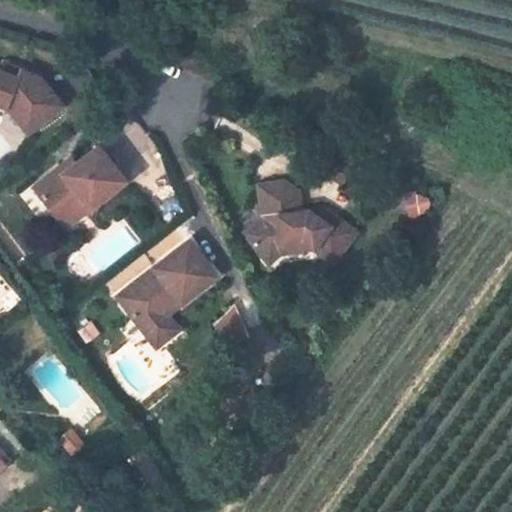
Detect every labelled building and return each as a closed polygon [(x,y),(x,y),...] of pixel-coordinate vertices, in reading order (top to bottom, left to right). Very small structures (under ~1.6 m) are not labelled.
[(8,64),(4,73),(18,78),(21,70),(8,64)] [(41,78),(21,70),(18,78),(4,73),(0,70),(0,104),(7,107),(7,106),(28,133),(62,106),(41,78)] [(126,104),(139,112),(140,112),(142,110),(144,107),(144,105),(137,87),(132,80),(116,92),(126,104)] [(334,146),(319,166),(341,183),(356,163),(334,146)] [(60,168),(34,189),(58,219),(83,200),(90,209),(125,182),(99,148),(77,165),(65,174),(60,168)] [(72,159),(60,168),(65,174),(77,165),(72,159)] [(265,218),(245,234),(264,257),(281,243),(301,241),(312,249),(332,264),(355,234),(323,209),(293,213),(291,200),(299,191),(286,181),(259,185),(265,218)] [(83,200),(58,219),(65,228),(90,209),(83,200)] [(139,281),(117,297),(147,336),(169,319),(167,315),(216,276),(189,241),(154,269),(157,273),(142,285),(139,281)] [(264,257),(269,263),(281,254),(312,249),(301,241),(281,243),(264,257)] [(139,281),(142,285),(157,273),(154,269),(139,281)] [(225,341),(248,332),(239,309),(216,317),(225,341)] [(169,319),(147,336),(156,348),(178,330),(169,319)] [(0,447),(0,461),(4,466),(11,460),(0,447)]
